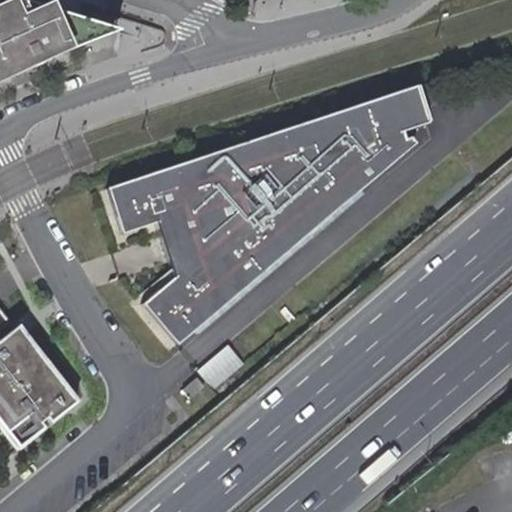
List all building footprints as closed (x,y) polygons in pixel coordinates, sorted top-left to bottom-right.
[(0,77),(114,25),(26,0),(2,0),(0,1),(0,77)] [(407,84),(101,191),(117,237),(151,225),(169,278),(139,305),(174,345),(403,145),(396,138),(394,138),(392,131),(420,122),(407,84)] [(0,444),(5,451),(59,409),(2,336),(0,337),(0,444)] [(231,346),(199,368),(212,387),(245,366),(231,346)] [(189,399),(203,387),(196,378),(181,391),(189,399)]
